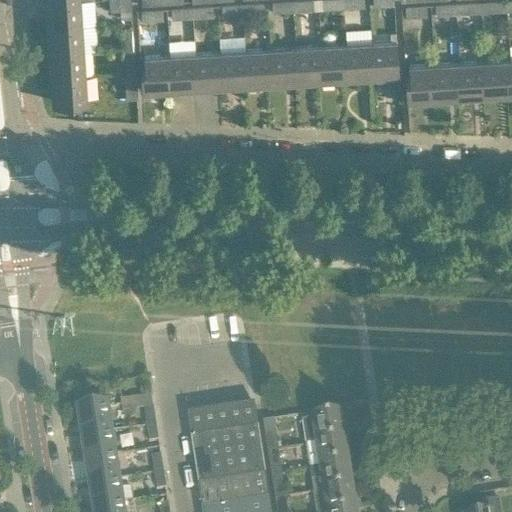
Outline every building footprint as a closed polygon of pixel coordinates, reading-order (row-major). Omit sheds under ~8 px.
[(46,0),(47,20),(67,19),(67,25),(82,24),(80,0),(46,0)] [(109,0),(110,9),(120,8),(121,18),(131,17),(130,0),(109,0)] [(292,0),(283,0),(272,1),(273,12),(293,11),(292,0)] [(313,0),(292,0),(293,11),(314,10),(313,0)] [(343,0),(322,0),(323,9),(344,8),(343,0)] [(476,0),(455,2),(456,14),(477,12),(476,0)] [(505,0),(485,0),(486,12),(507,11),(505,0)] [(263,1),(242,3),(243,14),(264,13),(263,1)] [(455,2),(435,3),(435,15),(456,14),(455,2)] [(242,3),(221,4),(222,15),(243,14),(242,3)] [(426,4),(405,5),(405,17),(427,16),(426,4)] [(213,5),(192,6),(193,17),(213,16),(213,5)] [(192,6),(171,8),(172,18),(193,17),(192,6)] [(162,8),(141,10),(142,20),(163,19),(162,8)] [(47,20),(49,45),(68,44),(69,50),(83,50),(82,24),(67,25),(67,19),(47,20)] [(121,27),(123,47),(133,46),(132,26),(121,27)] [(341,28),(342,43),(367,41),(366,26),(341,28)] [(216,51),(241,49),(240,34),(215,35),(216,51)] [(166,54),(191,52),(190,38),(165,39),(166,54)] [(391,40),(367,41),(368,55),(365,55),(366,76),(395,74),(394,55),(398,55),(397,40),(396,40),(391,40)] [(367,41),(342,43),(343,56),(339,57),(341,77),(366,76),(365,55),(368,55),(367,41)] [(342,43),(317,45),(318,58),(314,58),(315,79),(341,77),(339,57),(343,56),(342,43)] [(49,45),(51,70),(70,69),(70,76),(85,75),(83,50),(69,50),(68,44),(49,45)] [(317,45),(292,46),(293,59),(289,60),(290,80),(315,79),(314,58),(318,58),(317,45)] [(133,46),(123,47),(124,68),(134,67),(133,46)] [(292,46),(267,48),(267,61),(264,61),(265,82),(290,80),(289,60),(293,59),(292,46)] [(267,48),(241,49),(242,63),(239,63),(240,83),(265,82),(264,61),(267,61),(267,48)] [(241,49),(216,51),(217,64),(213,64),(215,85),(240,83),(239,63),(242,63),(241,49)] [(216,51),(191,52),(192,66),(188,66),(189,87),(215,85),(213,64),(217,64),(216,51)] [(191,52),(166,54),(167,67),(163,67),(164,88),(189,87),(188,66),(192,66),(191,52)] [(167,67),(166,54),(144,55),(145,69),(141,69),(142,89),(164,88),(163,67),(167,67)] [(510,58),(484,60),(485,76),(480,76),(481,95),(506,93),(505,75),(511,74),(510,58)] [(484,60),(459,62),(460,78),(455,78),(456,96),(481,95),(480,76),(485,76),(484,60)] [(459,62),(434,63),(435,79),(430,80),(431,98),(456,96),(455,78),(460,78),(459,62)] [(435,79),(434,63),(408,65),(409,78),(405,79),(407,99),(431,98),(430,80),(435,79)] [(70,69),(51,70),(52,99),(72,98),(72,102),(86,101),(85,75),(70,76),(70,69)] [(124,77),(126,98),(137,97),(135,77),(124,77)] [(76,413),(80,437),(110,432),(106,408),(76,413)] [(143,411),(146,427),(156,425),(153,409),(143,411)] [(302,425),(306,447),(344,441),(341,417),(312,422),(302,423),(302,425)] [(156,425),(146,427),(149,444),(158,442),(156,425)] [(264,431),(267,454),(278,452),(275,430),(264,431)] [(80,437),(84,461),(113,456),(110,432),(80,437)] [(306,447),(309,471),(348,465),(344,441),(306,447)] [(267,454),(271,477),(282,475),(278,452),(267,454)] [(84,461),(88,485),(117,480),(113,456),(84,461)] [(151,458),(153,474),(163,473),(161,457),(151,458)] [(321,483),(323,493),(352,489),(348,465),(309,471),(311,484),(321,483)] [(163,473),(153,474),(156,492),(166,490),(163,473)] [(271,477),(274,501),(286,499),(282,475),(271,477)] [(88,485),(91,509),(121,504),(117,480),(88,485)] [(313,495),(315,511),(355,511),(352,489),(323,493),(313,495)] [(274,501),(276,511),(287,511),(286,499),(274,501)] [(472,511),(499,511),(498,502),(471,506),(472,511)]
